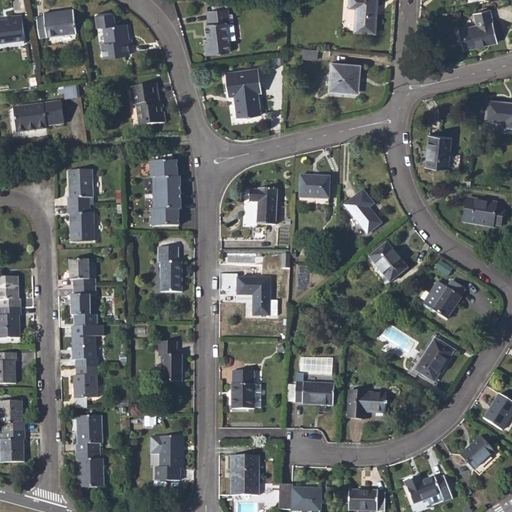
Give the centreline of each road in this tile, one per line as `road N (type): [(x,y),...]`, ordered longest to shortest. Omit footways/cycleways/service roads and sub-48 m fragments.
road 1 (residential): [(206,164),(204,511)]
road 2 (residential): [(0,201),(33,208),(44,242),(48,509)]
road 3 (residential): [(303,454),(396,451),(441,422),(511,319)]
road 4 (residential): [(511,287),(444,244),(406,197),(392,119)]
road 5 (residential): [(206,164),(392,119)]
road 6 (residential): [(135,0),(161,25),(177,59),(206,164)]
